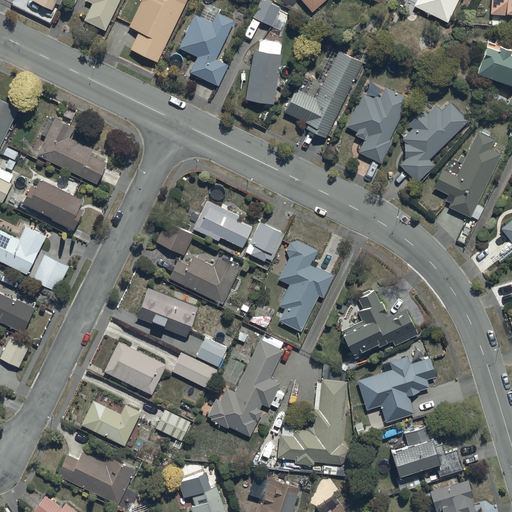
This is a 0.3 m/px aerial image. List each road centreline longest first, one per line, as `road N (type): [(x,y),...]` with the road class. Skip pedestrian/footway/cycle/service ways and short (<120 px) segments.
road 1 (tertiary): [(511,448),(469,315),(415,247),(366,214),(177,121)]
road 2 (residential): [(177,121),(16,450),(0,457)]
road 3 (tertiary): [(177,121),(0,35)]
